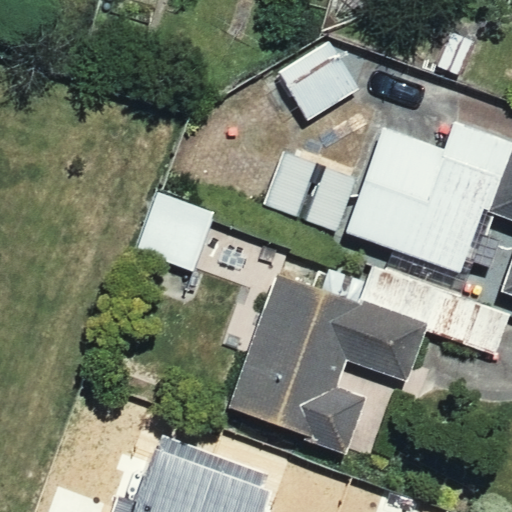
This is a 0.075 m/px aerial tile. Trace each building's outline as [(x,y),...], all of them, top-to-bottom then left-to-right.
[(352,91),(322,36),(266,67),(296,122),(352,91)] [(474,208),(503,140),(422,105),(412,129),(377,115),(330,226),(446,275),(474,208)] [(511,143),(503,140),(474,208),(508,223),(485,278),(511,289),(511,143)] [(185,276),(210,213),(149,190),(125,252),(185,276)] [(506,314),(366,256),(359,274),(315,256),(304,283),(265,267),(210,399),(327,447),(348,395),(334,389),(346,360),(396,380),(416,331),(487,361),(506,314)] [(266,511),(274,491),(265,488),(269,475),(162,435),(135,506),(119,500),(114,511),(266,511)]
